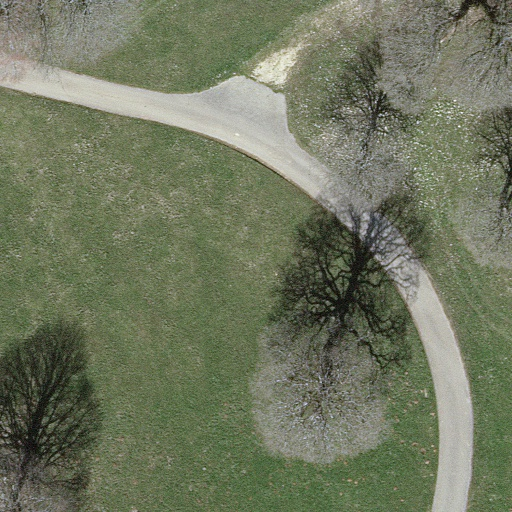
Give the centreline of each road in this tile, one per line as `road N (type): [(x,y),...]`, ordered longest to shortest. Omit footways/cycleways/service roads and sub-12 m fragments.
road 1 (unclassified): [(0,69),(237,126),(349,205),(397,252),(435,320),(451,395),(449,511)]
road 2 (track): [(237,126),(329,24),(380,0)]
